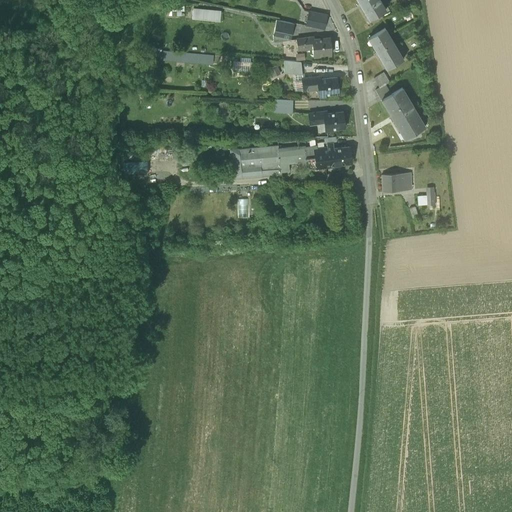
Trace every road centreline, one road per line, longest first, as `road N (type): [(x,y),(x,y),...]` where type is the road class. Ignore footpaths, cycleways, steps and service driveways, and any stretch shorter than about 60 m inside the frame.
road 1 (unclassified): [(348,511),(368,237)]
road 2 (residential): [(368,237),(370,147),(351,43),(330,0)]
